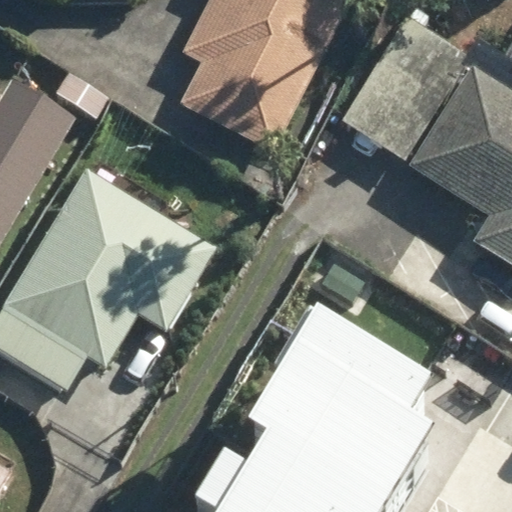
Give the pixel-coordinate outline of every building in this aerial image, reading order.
[(169,118),(270,166),(347,0),(209,0),(213,2),(178,76),(187,80),(169,118)] [(400,173),(486,228),(471,252),(511,277),(511,87),(503,102),(461,76),(459,78),(400,173)] [(0,249),(67,135),(0,94),(0,249)] [(0,361),(65,403),(84,372),(104,384),(136,334),(158,348),(211,264),(161,233),(83,183),(0,313),(0,361)] [(358,511),(426,400),(282,314),(162,511),(358,511)]
